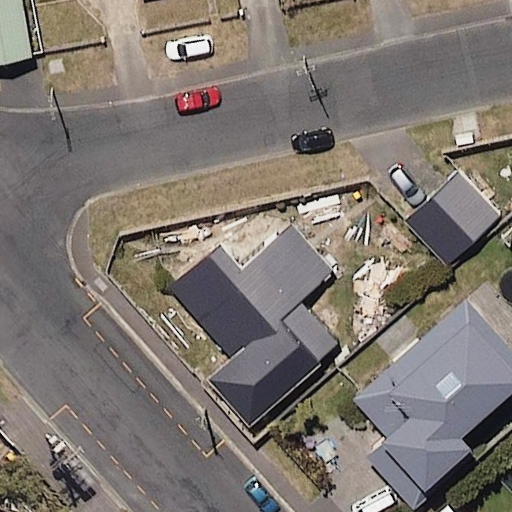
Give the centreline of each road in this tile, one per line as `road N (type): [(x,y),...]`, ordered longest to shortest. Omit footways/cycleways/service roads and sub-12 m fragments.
road 1 (residential): [(0,169),(511,64)]
road 2 (tertiary): [(0,273),(217,511)]
